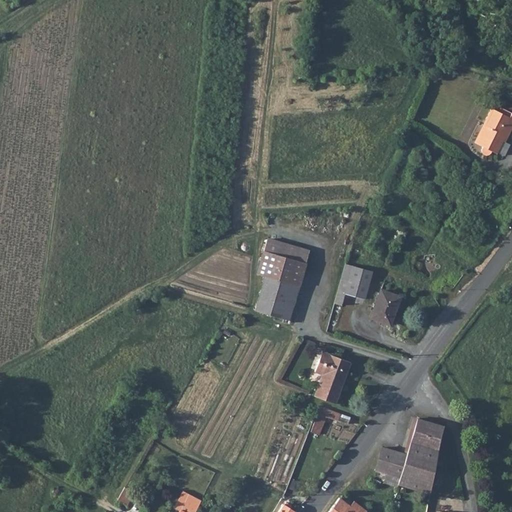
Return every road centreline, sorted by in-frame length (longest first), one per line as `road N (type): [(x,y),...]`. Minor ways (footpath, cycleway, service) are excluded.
road 1 (track): [(0,366),(163,281),(203,246),(256,233),(276,0)]
road 2 (tertiary): [(410,380),(511,244)]
road 3 (tertiary): [(314,511),(410,380)]
road 4 (residential): [(473,511),(454,424),(410,380)]
road 5 (track): [(0,447),(111,511)]
